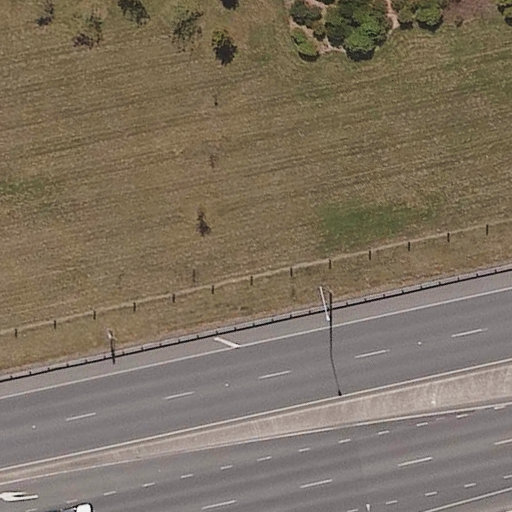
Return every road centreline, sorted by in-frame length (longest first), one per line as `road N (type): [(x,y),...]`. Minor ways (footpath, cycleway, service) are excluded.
road 1 (motorway): [(0,431),(511,322)]
road 2 (motorway): [(511,438),(175,511)]
